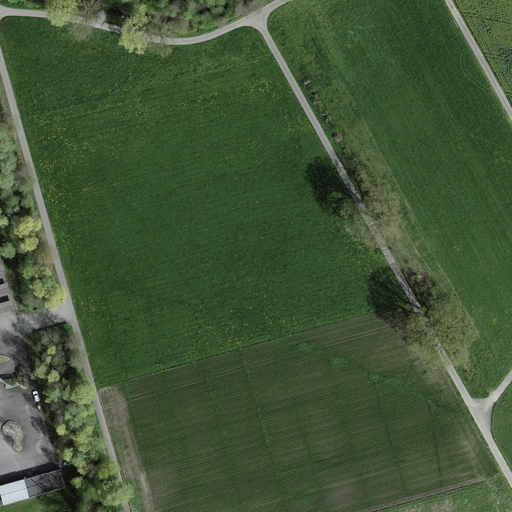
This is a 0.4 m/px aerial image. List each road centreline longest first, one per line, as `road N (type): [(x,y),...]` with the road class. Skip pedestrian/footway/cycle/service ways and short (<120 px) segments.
road 1 (track): [(0,56),(126,511)]
road 2 (track): [(254,15),(476,412)]
road 3 (track): [(254,15),(186,42),(0,11)]
road 4 (track): [(448,0),(511,115)]
road 5 (track): [(511,375),(476,412),(511,479)]
